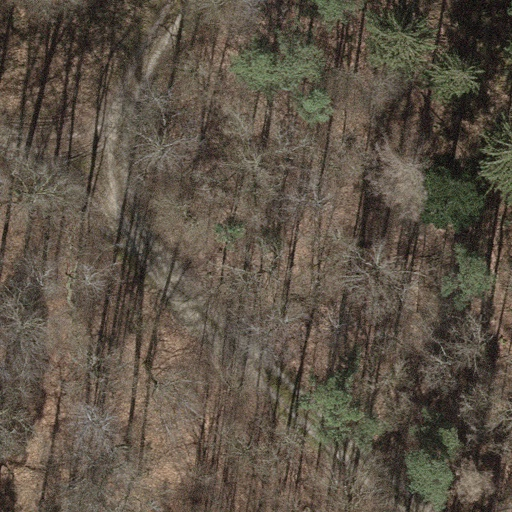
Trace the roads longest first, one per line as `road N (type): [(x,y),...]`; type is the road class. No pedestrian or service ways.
road 1 (track): [(68,185),(418,511)]
road 2 (track): [(182,0),(68,185)]
